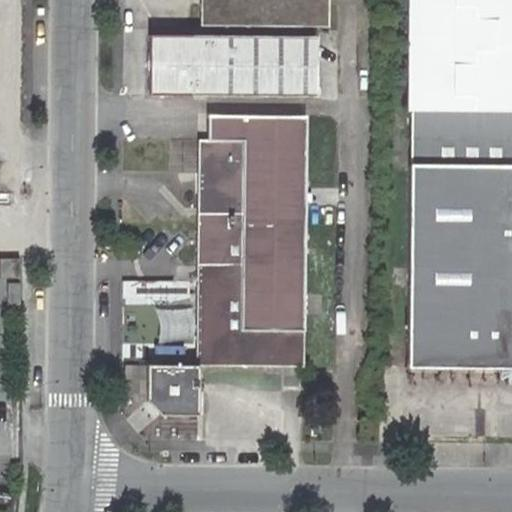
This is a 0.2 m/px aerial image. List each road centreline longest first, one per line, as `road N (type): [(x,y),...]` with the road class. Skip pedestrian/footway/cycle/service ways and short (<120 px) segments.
road 1 (unknown): [(349,491),(345,109),(101,106)]
road 2 (unclassified): [(68,485),(74,0)]
road 3 (unclassified): [(68,485),(511,492)]
